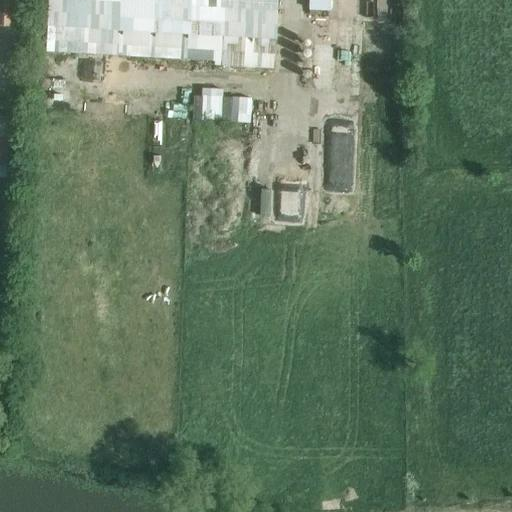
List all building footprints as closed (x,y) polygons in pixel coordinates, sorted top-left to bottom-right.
[(0,0),(0,27),(19,28),(20,0),(0,0)] [(214,62),(214,66),(273,71),(278,0),(49,0),(46,50),(214,62)] [(308,0),(308,11),(330,12),(330,0),(308,0)] [(340,45),(339,73),(359,73),(361,23),(325,22),(324,44),(340,45)] [(201,97),(193,97),(192,121),(249,123),(251,100),(223,98),(224,90),(201,89),(201,97)]
